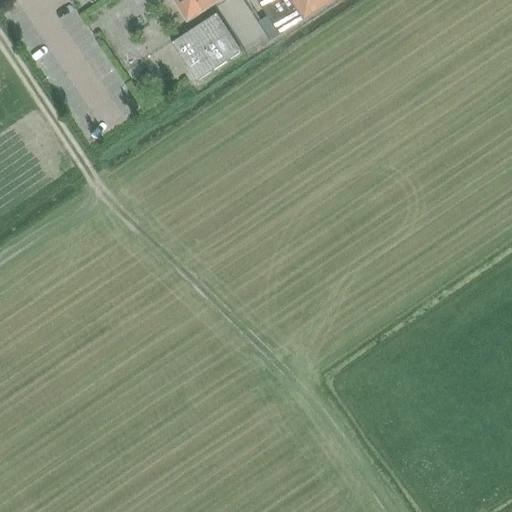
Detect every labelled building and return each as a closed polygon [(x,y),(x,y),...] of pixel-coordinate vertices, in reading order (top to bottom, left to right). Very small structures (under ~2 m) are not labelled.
[(212,2),(214,0),(175,0),(188,20),(214,4),(212,2)] [(260,21),(271,39),(305,18),(333,0),(257,0),(268,16),(260,21)] [(197,81),(242,52),(217,13),(172,42),(197,81)] [(144,63),(132,68),(137,81),(149,76),(144,63)] [(101,129),(131,110),(103,67),(96,72),(100,78),(97,80),(109,99),(90,112),(101,129)]
